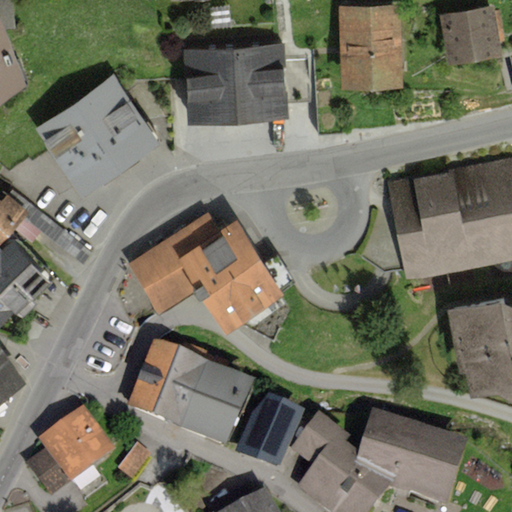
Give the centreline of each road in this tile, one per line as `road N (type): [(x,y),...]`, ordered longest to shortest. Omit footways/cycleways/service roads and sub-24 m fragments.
road 1 (tertiary): [(0,480),(125,240),(163,196),(198,181),(347,160),(511,123)]
road 2 (unknown): [(125,240),(43,152)]
